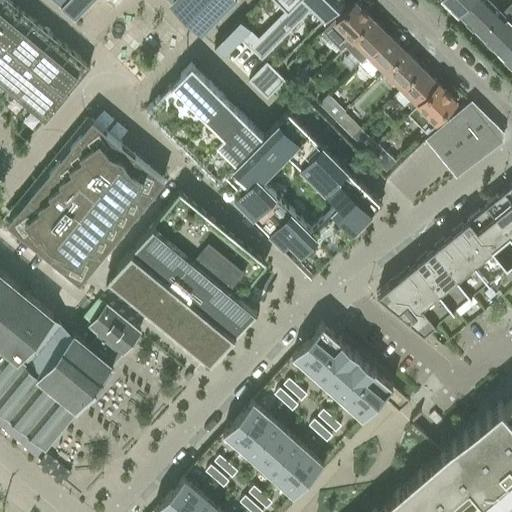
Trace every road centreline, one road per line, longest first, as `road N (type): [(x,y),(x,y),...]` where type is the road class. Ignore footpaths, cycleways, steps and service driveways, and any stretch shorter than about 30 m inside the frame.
road 1 (residential): [(318,293),(88,83)]
road 2 (residential): [(318,293),(115,511)]
road 3 (residential): [(511,372),(492,348),(452,381),(338,279)]
road 4 (residential): [(511,153),(338,279)]
road 5 (residential): [(390,0),(511,119)]
road 6 (residential): [(0,190),(88,83)]
